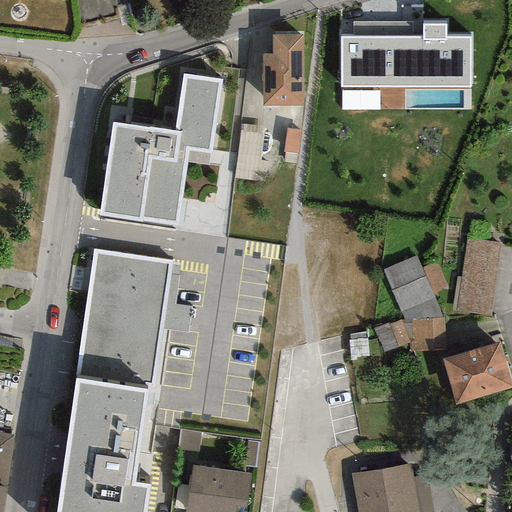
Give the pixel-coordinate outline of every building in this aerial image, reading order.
[(477,17),(423,18),(424,77),(467,76),(467,59),(478,59),(477,17)] [(342,34),(342,80),(414,80),(414,34),(342,34)] [(305,38),(271,38),(271,59),(262,59),(262,106),(305,106),(305,38)] [(221,82),(183,76),(175,133),(112,125),(99,221),(176,232),(186,165),(209,168),(221,82)] [(499,243),(460,238),(450,312),(490,317),(499,243)] [(169,265),(95,254),(65,454),(56,511),(147,511),(151,493),(135,491),(148,406),(169,265)] [(422,269),(417,256),(382,270),(403,321),(412,321),(441,318),(432,295),(422,269)] [(447,288),(436,262),(422,269),(432,295),(447,288)] [(441,318),(412,321),(413,343),(409,344),(408,352),(448,352),(444,318),(441,318)] [(412,321),(403,321),(400,321),(373,331),(383,353),(409,344),(413,343),(412,321)] [(511,390),(499,346),(440,363),(454,409),(511,391),(511,390)] [(200,432),(180,430),(179,449),(198,451),(200,432)] [(0,433),(0,485),(6,486),(13,435),(0,433)] [(256,469),(258,443),(246,441),(243,467),(256,469)] [(414,511),(405,464),(345,476),(352,511),(414,511)] [(244,511),(250,474),(191,466),(188,485),(185,509),(184,511),(244,511)] [(422,511),(434,511),(428,481),(416,484),(422,511)] [(185,509),(188,485),(177,484),(174,507),(185,509)]
